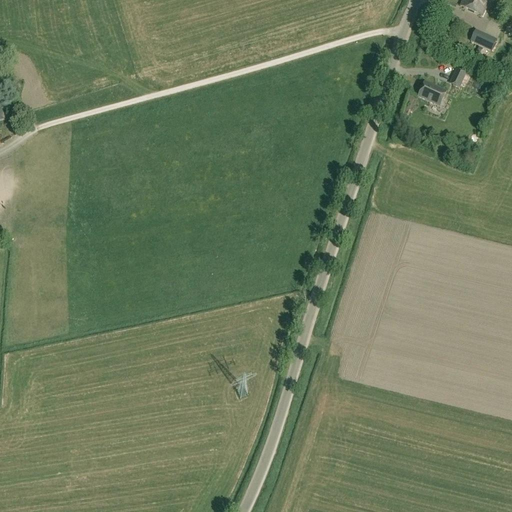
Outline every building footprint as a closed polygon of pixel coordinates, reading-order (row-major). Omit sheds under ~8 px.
[(462,0),(460,7),(482,17),(489,0),(462,0)] [(483,35),(475,31),(470,42),(478,46),(483,35)] [(496,41),(483,35),(478,46),(491,52),(496,41)] [(465,75),(456,71),(452,80),(454,81),(452,86),(459,88),(465,75)] [(433,87),(424,83),(418,97),(439,107),(446,93),(438,89),(437,89),(433,87)]
